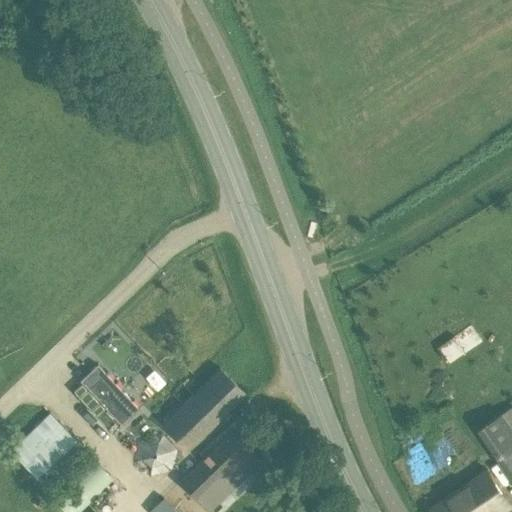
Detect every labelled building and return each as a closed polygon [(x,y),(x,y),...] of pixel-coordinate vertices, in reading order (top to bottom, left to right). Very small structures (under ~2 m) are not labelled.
[(192,393),(186,388),(182,383),(171,393),(181,403),(161,424),(187,450),(245,394),(219,367),(192,393)] [(76,444),(40,414),(12,446),(49,477),(76,444)] [(231,430),(178,481),(208,511),(260,461),(231,430)] [(433,511),(499,511),(511,504),(487,469),(431,508),(433,511)] [(176,511),(163,497),(149,511),(176,511)]
